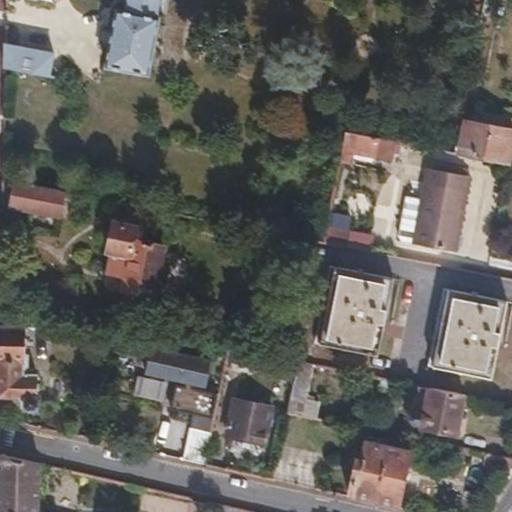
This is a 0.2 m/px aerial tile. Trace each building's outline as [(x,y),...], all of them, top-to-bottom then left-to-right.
[(127,0),(125,11),(116,9),(104,69),(145,76),(158,16),(149,14),(151,0),(127,0)] [(160,0),(151,0),(149,14),(158,16),(160,0)] [(4,45),(3,71),(48,79),(53,55),(4,45)] [(462,156),(510,165),(511,155),(511,129),(470,120),(462,156)] [(395,164),(399,145),(345,135),(339,166),(350,169),(354,155),(395,164)] [(457,254),(472,178),(431,169),(414,246),(457,254)] [(1,180),(0,193),(13,194),(15,182),(1,180)] [(15,182),(13,194),(10,208),(61,219),(66,192),(15,182)] [(265,220),(262,231),(284,236),(286,225),(265,220)] [(154,297),(164,248),(135,242),(137,228),(114,223),(108,253),(112,254),(109,273),(123,277),(121,290),(154,297)] [(322,243),(351,249),(354,236),(325,230),(322,243)] [(377,355),(392,279),(335,268),(320,344),(377,355)] [(490,378),(506,302),(448,291),(433,366),(490,378)] [(0,327),(0,398),(24,399),(24,407),(27,411),(35,409),(37,405),(33,397),(33,365),(29,365),(29,329),(0,327)] [(228,350),(217,348),(215,357),(226,359),(228,350)] [(243,362),(245,353),(228,350),(226,359),(243,362)] [(209,382),(211,366),(147,358),(145,374),(209,382)] [(298,363),(286,414),(316,420),(319,401),(306,399),(313,366),(298,363)] [(139,372),(134,393),(164,400),(169,378),(139,372)] [(457,435),(465,396),(428,389),(423,412),(414,411),(409,413),(409,419),(412,424),(421,426),(421,428),(457,435)] [(264,445),(271,408),(234,400),(228,436),(264,445)] [(183,461),(205,466),(211,434),(189,429),(183,461)] [(346,497),(398,509),(411,452),(358,441),(346,497)] [(507,471),(511,462),(511,459),(486,454),(484,466),(507,471)] [(0,455),(0,511),(38,511),(40,464),(0,455)] [(120,504),(124,483),(83,474),(80,503),(99,506),(100,501),(120,504)]
